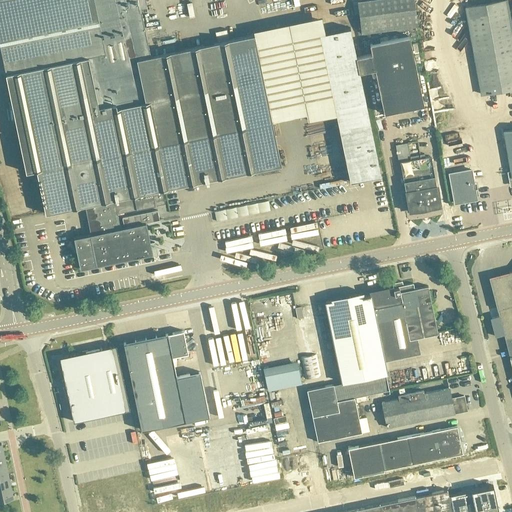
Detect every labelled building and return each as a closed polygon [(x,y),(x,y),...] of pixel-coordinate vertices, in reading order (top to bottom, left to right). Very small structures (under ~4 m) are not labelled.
[(0,0),(0,46),(6,75),(26,173),(36,171),(45,214),(85,206),(91,235),(74,239),(80,269),(152,254),(146,224),(153,223),(153,221),(159,220),(157,211),(123,219),(125,228),(120,229),(117,215),(155,207),(154,203),(153,200),(153,196),(152,192),(162,190),(281,165),(272,122),(292,118),(306,115),(307,121),(337,115),(350,182),(381,176),(360,73),(357,57),(350,28),(325,33),(321,17),(275,26),(254,30),(254,35),(150,56),(140,8),(146,6),(144,0),(0,0)] [(381,0),(360,0),(362,32),(381,31),(381,17),(371,17),(370,10),(376,9),(382,8),(381,0)] [(417,25),(414,0),(392,0),(394,19),(389,19),(390,27),(417,25)] [(482,95),(511,89),(511,22),(508,0),(507,0),(466,7),(482,95)] [(372,54),(357,57),(360,73),(375,70),(384,114),(424,105),(409,36),(370,44),(372,54)] [(469,129),(456,129),(456,138),(469,138),(469,129)] [(439,209),(442,209),(441,200),(438,200),(431,157),(421,159),(418,142),(407,144),(409,155),(405,155),(403,144),(398,145),(410,212),(439,207),(439,209)] [(450,174),(455,203),(476,199),(471,170),(450,174)] [(511,201),(503,203),(506,216),(511,214),(511,201)] [(496,267),(500,266),(497,250),(492,251),(496,267)] [(511,272),(490,278),(511,359),(511,362),(511,272)] [(390,390),(386,374),(384,362),(384,361),(385,361),(420,354),(417,339),(418,338),(438,334),(428,287),(414,289),(413,284),(403,286),(403,282),(392,284),(392,285),(370,290),(371,293),(364,294),(363,291),(331,298),(332,301),(326,302),(343,383),(307,390),(311,407),(355,397),(390,390)] [(173,357),(188,353),(184,331),(124,343),(141,430),(209,416),(200,372),(177,377),(173,357)] [(119,412),(129,410),(116,346),(79,353),(79,354),(61,358),(65,376),(63,377),(64,380),(62,380),(62,381),(65,380),(66,386),(65,387),(69,403),(73,422),(119,412)] [(301,358),(306,380),(321,376),(316,355),(301,358)] [(267,388),(301,381),(297,362),(263,369),(267,388)] [(250,395),(249,389),(262,387),(261,375),(234,378),(236,390),(240,390),(241,396),(250,395)] [(464,396),(452,398),(450,388),(425,393),(424,390),(399,396),(399,398),(382,402),(387,427),(455,414),(468,411),(464,396)] [(362,433),(355,397),(311,407),(318,442),(363,433),(362,433)] [(288,417),(274,421),(276,427),(290,423),(288,417)] [(349,448),(354,477),(385,471),(384,469),(463,453),(457,426),(349,448)] [(78,454),(79,464),(95,463),(94,443),(83,444),(84,453),(78,454)] [(151,473),(178,468),(175,453),(148,458),(151,473)] [(182,470),(155,473),(157,484),(183,481),(182,470)] [(280,480),(281,471),(252,471),(252,479),(280,480)] [(8,476),(0,477),(0,488),(10,486),(8,476)] [(0,499),(12,497),(10,486),(0,488),(0,499)] [(492,486),(449,495),(452,511),(489,511),(489,510),(497,508),(492,486)] [(283,493),(284,501),(294,499),(292,490),(287,491),(287,492),(283,493)] [(448,490),(341,511),(452,511),(448,491),(448,490)]
